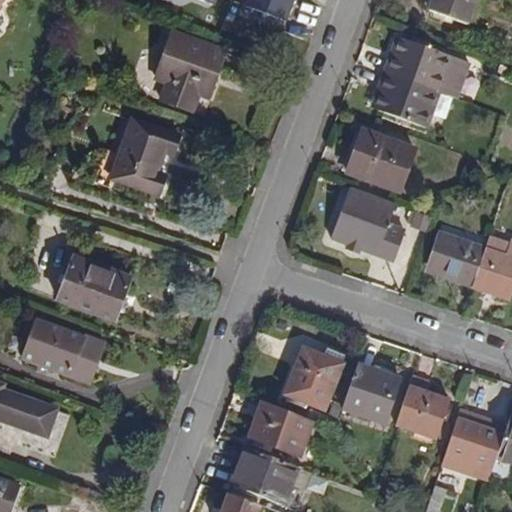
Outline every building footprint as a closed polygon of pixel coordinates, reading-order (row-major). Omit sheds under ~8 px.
[(0,0),(0,18),(5,12),(6,13),(17,0),(0,0)] [(466,0),(493,9),(496,0),(466,0)] [(236,82),(251,37),(195,17),(180,64),(191,68),(185,84),(219,96),(226,79),(236,82)] [(429,23),(423,21),(414,43),(421,46),(429,23)] [(421,46),(414,43),(409,56),(461,76),(462,76),(474,40),(429,23),(421,46)] [(447,112),(461,76),(409,56),(402,74),(410,76),(402,95),(447,112)] [(402,74),(395,92),(402,95),(410,76),(402,74)] [(158,100),(152,99),(141,132),(147,134),(158,100)] [(199,136),(206,116),(158,100),(147,134),(141,132),(131,129),(120,162),(135,167),(138,160),(185,175),(191,155),(184,152),(190,133),(199,136)] [(429,178),(445,137),(392,118),(387,133),(392,136),(383,161),(429,178)] [(409,207),(416,187),(371,170),(353,221),(414,243),(425,212),(409,207)] [(441,229),(451,202),(446,200),(444,204),(435,201),(427,223),(441,229)] [(480,265),(497,270),(497,269),(510,231),(465,216),(452,252),(481,262),(480,265)] [(511,224),(510,231),(497,269),(511,273),(511,224)] [(136,298),(152,255),(99,235),(82,279),(136,298)] [(25,311),(37,282),(4,270),(0,279),(0,299),(9,302),(8,305),(25,311)] [(124,326),(124,325),(63,303),(49,340),(111,362),(111,361),(124,326)] [(361,349),(323,336),(322,339),(360,352),(361,349)] [(345,398),(360,352),(322,339),(307,384),(345,398)] [(400,410),(415,361),(375,346),(372,356),(359,396),(400,410)] [(45,375),(46,371),(3,357),(0,366),(0,423),(19,430),(29,400),(35,403),(89,422),(99,394),(45,375)] [(444,374),(447,364),(430,359),(412,409),(453,423),(454,420),(459,422),(466,406),(463,405),(471,384),(444,374)] [(320,446),(333,409),(282,391),(269,428),(320,446)] [(511,407),(478,396),(476,403),(479,405),(511,415),(511,407)] [(19,430),(25,432),(35,403),(29,400),(19,430)] [(511,441),(511,417),(503,445),(470,433),(479,405),(476,403),(460,450),(504,465),(505,463),(511,441)] [(511,417),(511,415),(479,405),(470,433),(503,445),(511,417)] [(303,504),(317,465),(264,445),(250,485),(303,504)] [(0,500),(34,511),(54,511),(65,479),(12,461),(0,494),(0,500)] [(452,511),(462,484),(450,480),(440,507),(452,511)] [(271,511),(274,506),(244,496),(237,511),(271,511)]
